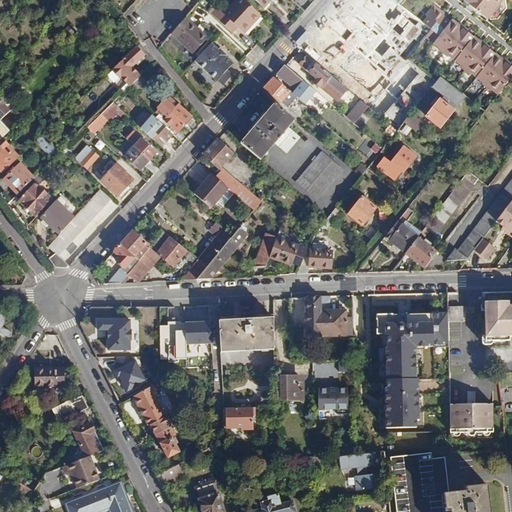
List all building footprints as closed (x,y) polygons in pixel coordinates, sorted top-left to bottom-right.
[(241,0),(233,0),(222,13),(214,7),(209,13),(226,30),(233,23),(243,32),(258,16),(241,0)] [(461,0),(460,2),(483,20),(499,0),(461,0)] [(423,32),(454,57),(471,35),(447,16),(446,18),(440,14),(439,15),(437,14),(439,10),(429,3),(421,13),(423,14),(418,20),(427,27),(423,32)] [(189,20),(175,35),(191,50),(206,35),(189,20)] [(454,57),(474,72),(491,50),(471,35),(454,57)] [(218,46),(216,48),(209,41),(193,58),(215,78),(231,61),(224,54),(225,52),(218,46)] [(137,78),(130,69),(145,54),(136,45),(110,71),(116,79),(118,78),(127,88),(128,87),(137,78)] [(511,66),(491,50),(474,72),(498,90),(511,71),(511,66)] [(346,87),(317,63),(309,72),(316,77),(313,81),(319,86),(320,85),(326,90),(325,91),(335,100),(346,87)] [(314,90),(284,64),(276,73),(295,89),(292,93),(304,103),(314,90)] [(137,78),(128,87),(133,92),(147,78),(142,73),(137,78)] [(272,77),(263,87),(279,101),(288,90),(272,77)] [(461,93),(440,77),(438,79),(432,87),(457,107),(465,96),(461,93)] [(0,119),(9,113),(4,107),(6,107),(13,100),(10,91),(0,100),(0,119)] [(438,100),(424,117),(438,128),(452,110),(438,100)] [(363,101),(348,119),(354,124),(369,106),(363,101)] [(272,144),(273,143),(284,153),(297,138),(286,128),(293,119),(274,103),(252,129),(240,143),(260,159),(272,144)] [(110,105),(98,117),(104,123),(106,125),(115,116),(118,118),(122,115),(110,105)] [(18,106),(13,111),(17,114),(22,110),(18,106)] [(174,106),(157,123),(169,135),(179,144),(184,139),(174,131),(186,117),(174,106)] [(399,130),(407,136),(412,129),(417,132),(424,122),(411,113),(399,130)] [(385,114),(384,116),(396,126),(398,124),(385,114)] [(104,123),(98,117),(85,130),(91,136),(104,123)] [(157,123),(149,117),(138,129),(152,142),(156,137),(163,143),(169,135),(157,123)] [(0,119),(0,139),(1,138),(10,130),(0,119)] [(44,135),(33,145),(51,163),(58,156),(46,144),(49,140),(44,135)] [(138,172),(142,167),(152,175),(156,170),(147,161),(132,148),(117,136),(113,140),(128,153),(123,159),(138,172)] [(0,139),(0,169),(3,172),(15,161),(18,158),(1,138),(0,139)] [(216,140),(202,154),(218,168),(231,152),(216,140)] [(153,154),(139,141),(132,148),(147,161),(153,154)] [(86,146),(75,158),(85,168),(96,156),(86,146)] [(396,180),(402,172),(404,173),(417,157),(404,146),(390,162),(384,157),(377,165),(396,180)] [(321,151),(296,180),(318,199),(343,169),(321,151)] [(3,172),(0,175),(17,195),(33,179),(15,161),(3,172)] [(101,179),(115,164),(112,161),(98,176),(101,179)] [(269,171),(259,162),(255,167),(265,175),(269,171)] [(356,171),(362,176),(368,169),(369,166),(364,162),(356,171)] [(132,180),(116,165),(101,181),(117,196),(132,180)] [(468,171),(427,225),(437,232),(477,179),(468,171)] [(209,173),(193,190),(210,205),(226,188),(214,177),(209,173)] [(511,178),(458,250),(456,248),(447,260),(466,261),(471,255),(480,242),(496,222),(511,200),(511,178)] [(35,184),(20,201),(37,216),(52,199),(35,184)] [(239,187),(232,195),(253,212),(259,204),(239,187)] [(110,200),(99,190),(75,217),(60,234),(48,247),(54,252),(49,258),(56,268),(69,267),(70,266),(59,257),(110,200)] [(363,198),(349,215),(362,226),(376,209),(363,198)] [(511,200),(496,222),(509,231),(507,234),(511,237),(511,200)] [(42,218),(60,234),(75,217),(57,201),(42,218)] [(408,208),(385,238),(406,254),(418,237),(404,226),(414,213),(408,208)] [(335,209),(331,215),(336,219),(340,214),(335,209)] [(198,261),(207,267),(229,240),(205,221),(203,224),(209,229),(207,232),(216,239),(198,261)] [(246,236),(238,230),(229,240),(207,267),(197,279),(212,278),(246,236)] [(128,275),(127,275),(136,282),(139,282),(159,257),(172,267),(186,251),(163,232),(150,247),(139,260),(130,272),(128,275)] [(132,234),(121,246),(139,260),(150,247),(132,234)] [(278,237),(266,235),(254,268),(266,267),(270,256),(277,238),(278,237)] [(418,237),(406,254),(425,268),(437,252),(431,247),(432,245),(420,235),(418,237)] [(308,250),(277,238),(270,256),(292,265),(293,263),(301,266),(306,256),(308,250)] [(480,242),(471,255),(482,264),(492,252),(480,242)] [(310,250),(310,257),(309,267),(331,268),(332,253),(326,252),(326,246),(314,245),(310,250)] [(130,272),(139,260),(121,246),(110,259),(130,272)] [(309,273),(309,267),(310,257),(306,256),(301,266),(298,274),(309,273)] [(207,267),(198,261),(183,280),(197,279),(207,267)] [(128,275),(121,268),(107,284),(121,283),(127,275),(128,275)] [(345,310),(320,310),(320,296),(302,297),(302,334),(345,334),(345,310)] [(510,336),(511,336),(511,306),(509,306),(508,301),(484,302),(486,342),(510,341),(510,336)] [(462,307),(447,307),(447,313),(448,323),(462,323),(462,307)] [(447,313),(376,314),(377,334),(387,334),(387,348),(386,348),(386,388),(384,388),(384,427),(414,428),(414,421),(417,421),(417,380),(415,380),(416,347),(433,348),(433,346),(448,346),(448,323),(447,313)] [(0,336),(5,340),(6,340),(8,340),(9,339),(10,338),(10,337),(9,335),(1,329),(2,323),(2,319),(0,315),(0,336)] [(239,319),(220,320),(222,351),(275,349),(275,338),(275,318),(271,318),(239,319)] [(129,321),(96,321),(97,331),(107,331),(107,351),(129,351),(129,341),(130,341),(130,331),(129,331),(129,321)] [(213,343),(212,322),(186,323),(186,333),(187,345),(213,343)] [(188,362),(187,345),(186,333),(173,333),(173,329),(160,329),(162,361),(170,361),(170,364),(180,363),(180,362),(188,362)] [(144,381),(132,358),(114,358),(115,372),(113,373),(116,378),(118,377),(127,392),(137,387),(136,385),(144,381)] [(340,372),(348,369),(345,360),(338,363),(340,372)] [(32,391),(63,391),(63,370),(32,370),(32,391)] [(305,375),(282,376),(283,399),(306,398),(305,375)] [(348,402),(347,380),(318,381),(318,403),(348,402)] [(511,412),(511,386),(498,387),(502,413),(511,412)] [(153,387),(133,398),(147,426),(149,425),(164,418),(165,418),(158,403),(159,398),(153,387)] [(476,392),(467,393),(468,405),(449,405),(450,434),(494,432),(493,404),(476,404),(476,392)] [(79,415),(93,408),(88,398),(84,400),(82,397),(75,401),(76,403),(72,405),(70,401),(53,410),(57,420),(62,418),(66,426),(73,423),(72,422),(80,418),(80,417),(79,415)] [(93,408),(79,415),(80,417),(83,423),(97,416),(93,408)] [(257,408),(227,408),(228,430),(242,430),(242,432),(255,431),(255,417),(257,417),(257,408)] [(164,418),(149,425),(166,459),(178,453),(174,445),(176,444),(173,438),(171,439),(168,434),(172,432),(164,418)] [(94,424),(77,431),(88,459),(90,457),(105,452),(94,424)] [(488,511),(485,487),(466,489),(466,493),(448,495),(444,458),(432,459),(431,452),(391,457),(397,511),(488,511)] [(378,488),(375,453),(347,456),(348,468),(357,467),(358,476),(356,476),(357,490),(378,488)] [(99,481),(90,457),(88,459),(63,468),(65,475),(70,473),(72,479),(75,477),(79,489),(99,481)] [(180,466),(163,475),(167,482),(183,473),(180,466)] [(31,491),(16,481),(13,485),(28,495),(31,491)] [(131,482),(63,507),(65,511),(131,511),(129,504),(140,499),(131,482)] [(203,511),(217,511),(225,510),(216,485),(208,488),(210,493),(199,497),(203,511)] [(257,511),(292,511),(292,508),(280,509),(278,499),(268,500),(268,504),(260,505),(261,511),(257,511)]
